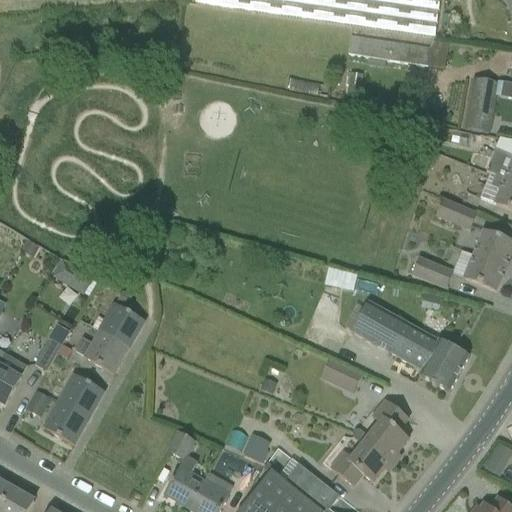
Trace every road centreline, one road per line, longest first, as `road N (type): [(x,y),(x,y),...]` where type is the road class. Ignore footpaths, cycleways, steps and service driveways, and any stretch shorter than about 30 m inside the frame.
road 1 (tertiary): [(417,511),(511,387)]
road 2 (unclassified): [(108,511),(0,450)]
